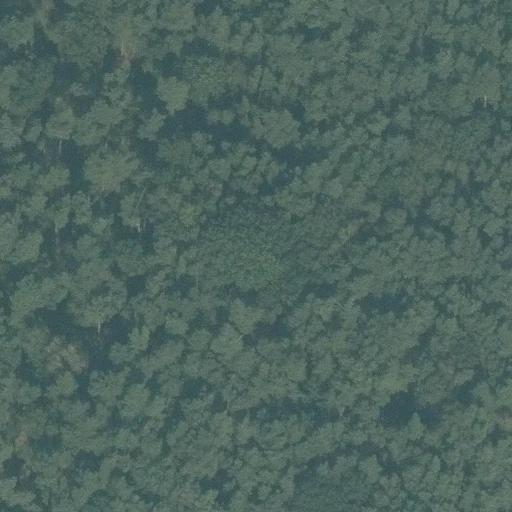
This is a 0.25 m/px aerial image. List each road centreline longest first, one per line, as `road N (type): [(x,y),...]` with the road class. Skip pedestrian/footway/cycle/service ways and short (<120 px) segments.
road 1 (track): [(0,148),(114,75),(173,64),(340,123),(425,136),(511,132)]
road 2 (track): [(104,511),(151,238),(233,0)]
